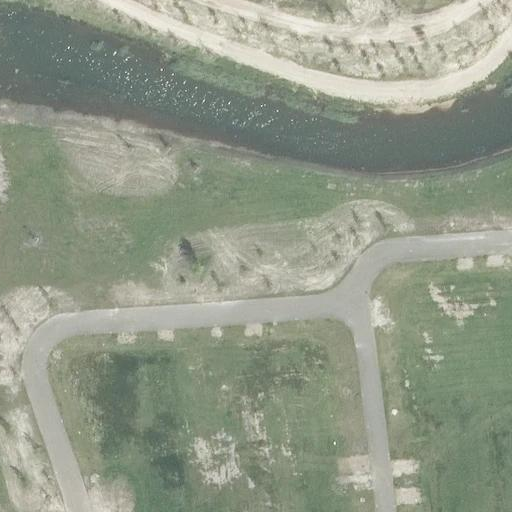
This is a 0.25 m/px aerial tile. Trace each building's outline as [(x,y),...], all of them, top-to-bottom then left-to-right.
[(499,316),(494,316),(495,337),(511,335),(511,287),(497,289),(499,316)] [(469,290),(421,294),(425,344),(443,343),(444,349),(473,347),(469,290)] [(294,354),(265,356),(268,401),(297,399),(297,390),(306,389),(305,371),(295,372),(294,354)] [(203,360),(177,361),(181,418),(207,416),(206,410),(224,409),(222,371),(209,372),(209,377),(204,377),(203,360)] [(493,421),(467,423),(468,435),(484,434),(484,435),(494,435),(493,421)] [(468,435),(441,437),(443,462),(486,459),(484,435),(484,434),(468,435)] [(443,462),(440,462),(442,487),(471,485),(488,484),(487,483),(486,459),(443,462)] [(293,463),(261,466),(262,488),(277,487),(278,501),(318,499),(317,475),(293,477),(293,463)] [(160,466),(113,469),(115,495),(146,493),(162,492),(162,491),(160,466)] [(488,484),(471,485),(472,498),(498,496),(497,483),(487,483),(488,484)] [(162,492),(146,493),(147,505),(173,504),(172,490),(162,491),(162,492)] [(278,511),(319,511),(318,499),(278,501),(278,511)]
